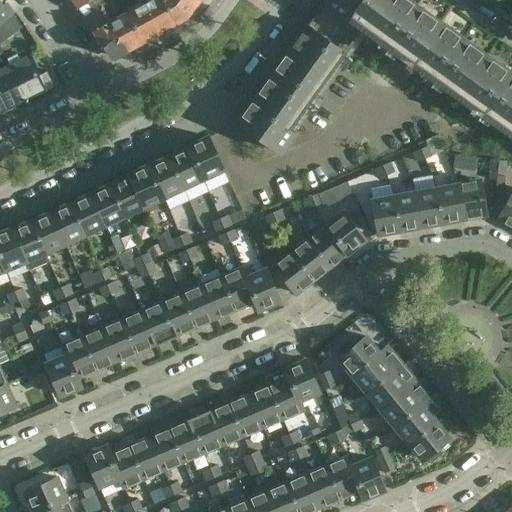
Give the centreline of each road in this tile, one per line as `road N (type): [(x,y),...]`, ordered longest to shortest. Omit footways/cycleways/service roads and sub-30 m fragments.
road 1 (residential): [(359,285),(297,330),(0,459)]
road 2 (tertiary): [(0,192),(202,91),(240,61),(285,0)]
road 3 (residential): [(511,258),(481,243),(388,260),(359,285)]
road 4 (tertiary): [(231,0),(182,52),(103,96)]
road 5 (residential): [(103,96),(31,0)]
